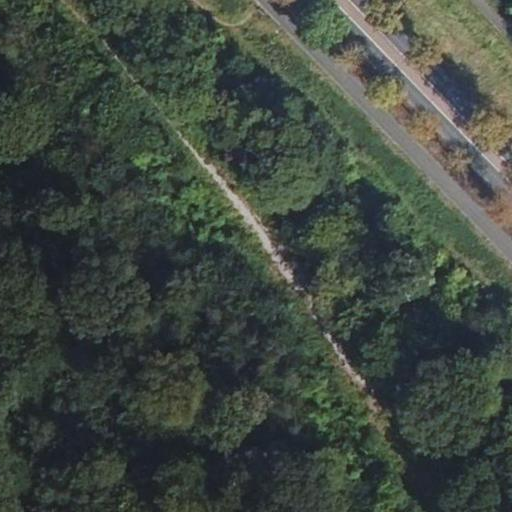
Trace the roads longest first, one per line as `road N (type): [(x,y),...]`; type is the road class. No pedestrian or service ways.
road 1 (primary): [(321,0),(511,195)]
road 2 (primary): [(511,156),(358,0)]
